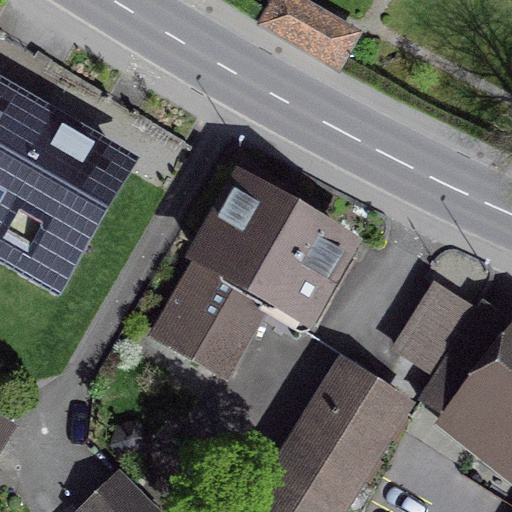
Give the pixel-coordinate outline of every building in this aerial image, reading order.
[(298,0),(279,0),(265,26),(339,68),(358,34),(298,0)] [(0,94),(0,235),(63,272),(125,167),(0,94)] [(250,173),(194,272),(197,283),(185,287),(173,306),(177,319),(165,340),(217,370),(229,349),(241,345),(253,326),(250,314),(262,310),(268,299),(305,320),(348,246),(271,203),(278,189),(250,173)] [(470,312),(433,290),(398,349),(433,371),(470,312)] [(511,334),(478,313),(422,401),(455,422),(450,428),(511,477),(511,334)] [(340,511),(404,411),(353,379),(268,511),(340,511)] [(0,444),(8,431),(0,425),(0,444)] [(155,511),(120,476),(82,511),(155,511)]
